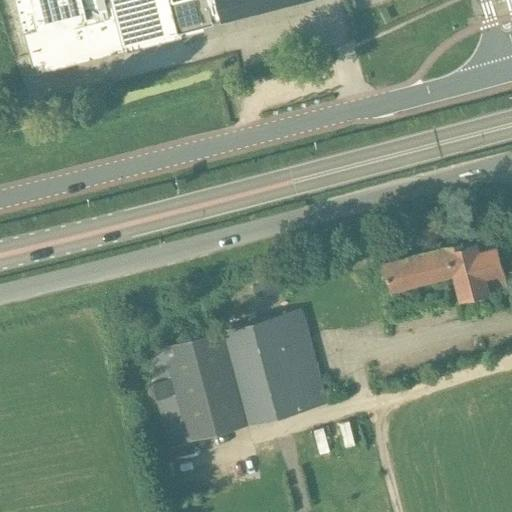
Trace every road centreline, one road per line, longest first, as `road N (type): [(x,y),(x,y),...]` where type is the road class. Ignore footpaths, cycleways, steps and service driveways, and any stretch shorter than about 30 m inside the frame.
road 1 (primary): [(511,126),(0,258)]
road 2 (tertiary): [(0,293),(511,163)]
road 3 (tertiary): [(0,198),(511,72)]
road 4 (track): [(511,361),(379,405),(400,511)]
